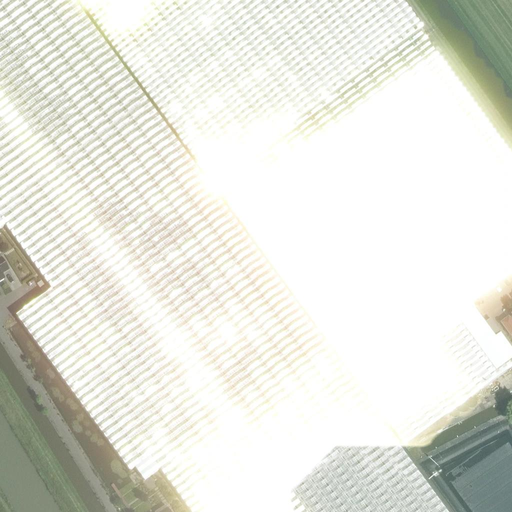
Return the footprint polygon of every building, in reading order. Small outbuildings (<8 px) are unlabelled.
[(72,0),(0,0),(0,229),(4,226),(51,290),(15,316),(129,472),(134,468),(144,481),(159,470),(189,511),(447,511),(403,452),(72,0)] [(142,88),(212,183),(420,31),(424,28),(402,0),(77,0),(114,49),(142,88)] [(511,366),(511,359),(511,358),(496,369),(460,319),(476,307),(472,302),(511,273),(511,155),(420,31),(212,183),(406,445),(511,366)] [(497,337),(476,307),(460,319),(496,369),(511,358),(511,357),(511,345),(503,333),(497,337)] [(499,323),(510,337),(511,335),(511,312),(509,315),(511,317),(509,318),(507,317),(499,323)]
